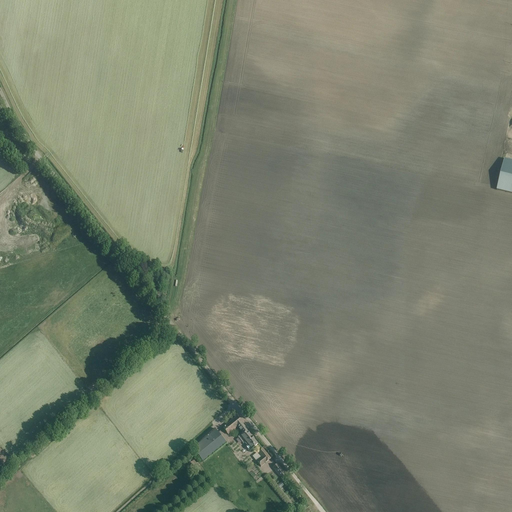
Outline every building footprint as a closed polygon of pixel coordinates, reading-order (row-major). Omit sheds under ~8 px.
[(511,161),(505,160),(497,192),(511,195),(511,161)] [(216,423),(224,416),(222,414),(214,421),(216,423)] [(257,445),(235,420),(223,430),(228,436),(237,428),(244,436),(240,440),(250,452),(257,445)] [(214,431),(197,447),(208,460),(225,444),(214,431)] [(271,461),(262,450),(256,455),(261,461),(257,465),(261,469),(271,461)] [(276,464),(271,468),(280,479),(285,474),(276,464)]
